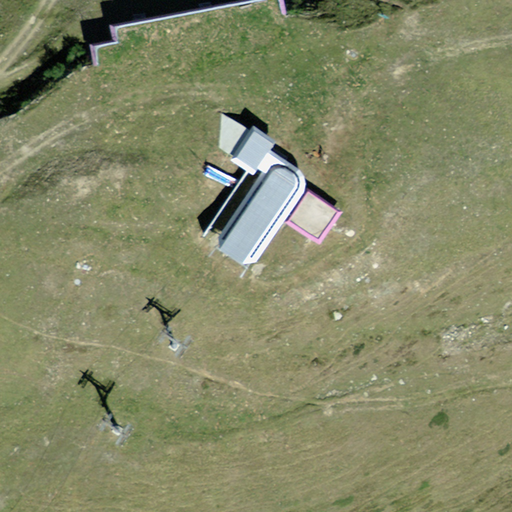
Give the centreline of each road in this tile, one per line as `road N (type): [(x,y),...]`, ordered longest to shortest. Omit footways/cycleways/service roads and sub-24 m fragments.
road 1 (track): [(0,171),(111,104),(185,87),(242,89),(279,115),(294,144),(275,187)]
road 2 (track): [(511,37),(392,72),(275,187)]
